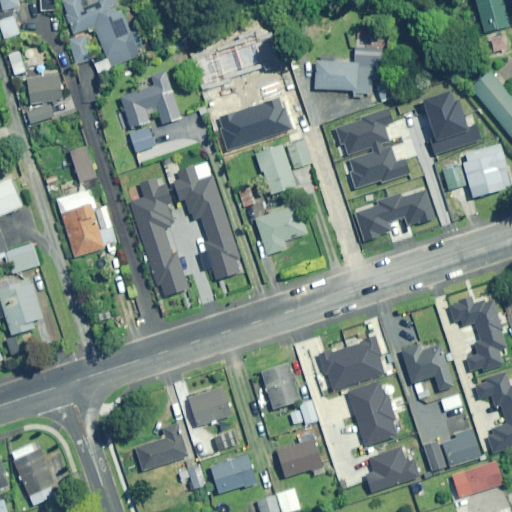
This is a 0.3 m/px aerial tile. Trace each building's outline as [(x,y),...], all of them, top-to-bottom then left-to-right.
[(0,0),(0,4),(2,12),(19,7),(17,0),(0,0)] [(139,57),(115,0),(101,0),(102,1),(83,9),(79,0),(60,0),(59,0),(73,36),(94,28),(111,69),(139,57)] [(511,29),(511,17),(506,0),(476,0),(489,37),(511,29)] [(18,35),(13,17),(0,20),(0,30),(3,40),(18,35)] [(91,61),(84,36),(68,41),(75,65),(91,61)] [(25,73),(18,52),(8,55),(14,76),(25,73)] [(270,68),(269,52),(227,54),(231,117),(259,115),(257,69),(270,68)] [(373,69),(373,58),(354,58),(354,64),(314,63),(314,90),(352,91),(352,94),(371,95),(371,80),(380,80),(381,70),(373,69)] [(181,119),(167,70),(151,75),(154,87),(121,97),(131,132),(129,133),(135,153),(156,147),(145,109),(156,106),(161,125),(181,119)] [(511,90),(496,72),(473,91),(511,138),(511,90)] [(62,101),(59,77),(26,82),(30,106),(62,101)] [(389,98),(386,82),(375,84),(378,100),(389,98)] [(299,91),(288,90),(288,101),(299,101),(299,91)] [(475,130),(465,103),(434,115),(444,142),(475,130)] [(54,118),(50,106),(25,113),(29,125),(54,118)] [(434,135),(428,116),(412,122),(419,140),(434,135)] [(311,164),(304,141),(286,147),(294,170),(311,164)] [(511,187),(511,186),(500,145),(465,155),(468,163),(463,165),(473,199),(511,187)] [(97,179),(86,147),(68,152),(79,185),(97,179)] [(350,164),(335,168),(345,198),(359,194),(358,191),(382,183),(389,205),(424,194),(410,148),(355,165),(351,167),(350,164)] [(295,187),(283,151),(259,159),(271,195),(295,187)] [(464,187),(459,166),(443,171),(448,191),(464,187)] [(203,225),(187,173),(146,186),(149,198),(142,200),(152,233),(176,226),(178,233),(203,225)] [(0,216),(21,208),(9,179),(0,182),(0,216)] [(94,212),(88,192),(57,200),(74,258),(116,246),(105,208),(94,212)] [(304,235),(294,203),(254,216),(266,256),(286,250),(283,241),(304,235)] [(39,266),(32,245),(6,254),(12,275),(39,266)] [(42,319),(30,280),(0,289),(0,301),(11,336),(34,329),(31,322),(42,319)] [(511,367),(496,318),(471,326),(487,375),(511,367)] [(438,392),(453,388),(440,346),(421,351),(419,345),(401,351),(411,384),(412,384),(417,400),(418,401),(419,402),(420,402),(420,403),(421,403),(422,403),(422,404),(423,404),(424,404),(425,404),(426,404),(427,404),(439,401),(436,393),(438,392)] [(481,375),(475,355),(462,358),(468,379),(481,375)] [(373,410),(357,362),(330,371),(338,394),(340,393),(348,418),(373,410)] [(299,403),(289,365),(260,374),(271,411),(299,403)] [(231,417),(222,388),(187,398),(196,428),(231,417)] [(394,388),(381,393),(386,406),(375,410),(382,432),(406,424),(394,388)] [(461,407),(458,395),(441,400),(444,412),(461,407)] [(317,422),(311,400),(299,404),(300,411),(290,414),(294,428),(317,422)] [(186,458),(175,423),(161,428),(165,438),(134,448),(142,472),(186,458)] [(440,443),(447,468),(480,459),(473,433),(444,441),(440,443)] [(322,469),(312,434),(298,438),(300,445),(276,451),(284,479),(322,469)] [(447,468),(440,443),(423,447),(431,473),(447,468)] [(34,452),(31,445),(10,454),(32,507),(58,496),(39,450),(34,452)] [(255,485),(247,458),(210,468),(218,495),(255,485)] [(0,490),(9,488),(0,461),(0,490)] [(503,485),(496,462),(453,476),(460,499),(503,485)] [(205,487),(199,467),(178,473),(181,481),(190,478),(194,490),(205,487)] [(292,511),(300,510),(294,489),(276,495),(281,511),(292,511)] [(256,501),(259,511),(278,511),(274,496),(256,501)]
